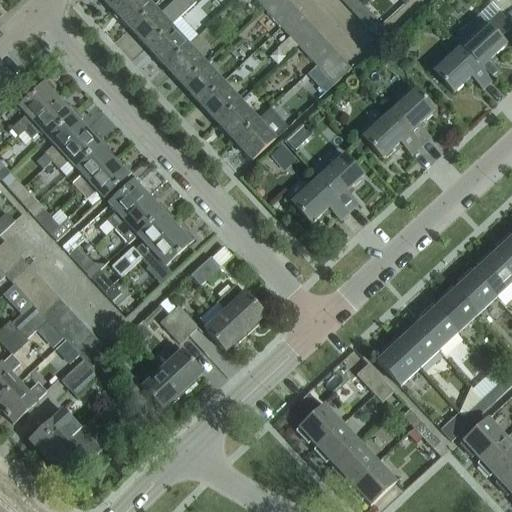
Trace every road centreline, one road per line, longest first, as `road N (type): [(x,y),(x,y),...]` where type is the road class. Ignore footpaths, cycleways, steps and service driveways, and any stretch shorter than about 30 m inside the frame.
road 1 (residential): [(321,320),(40,15)]
road 2 (residential): [(321,320),(511,143)]
road 3 (residential): [(182,455),(321,320)]
